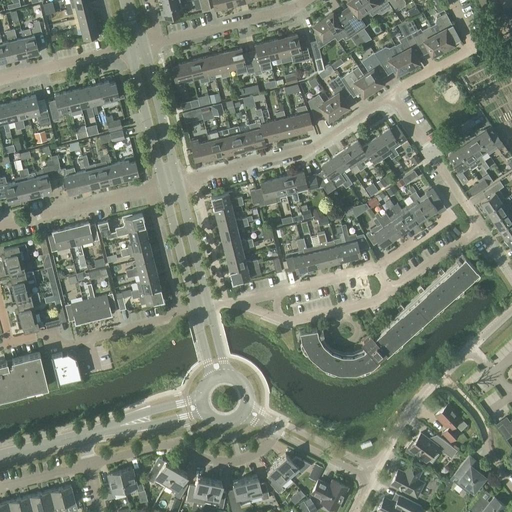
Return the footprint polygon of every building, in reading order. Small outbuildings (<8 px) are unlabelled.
[(208,0),(198,0),(202,12),(210,10),(208,0)] [(212,0),(214,9),(225,6),(223,0),(212,0)] [(342,10),(357,32),(357,31),(363,27),(368,25),(368,21),(363,14),(363,11),(367,9),(361,0),(348,0),(347,1),(350,5),(342,10)] [(376,0),(361,0),(367,9),(372,15),(377,12),(378,13),(381,13),(391,7),(386,0),(377,0),(376,0)] [(388,0),(396,11),(404,5),(405,1),(404,0),(388,0)] [(511,0),(499,0),(508,15),(511,13),(511,0)] [(180,2),(159,7),(162,19),(179,14),(178,10),(182,9),(180,2)] [(78,17),(93,13),(90,3),(75,7),(78,17)] [(322,18),(335,37),(336,38),(340,35),(341,35),(345,40),(355,33),(357,32),(342,10),(334,15),(332,11),(322,18)] [(432,30),(443,49),(453,43),(453,42),(459,38),(445,12),(436,17),(435,21),(438,27),(432,30)] [(80,28),(95,24),(93,13),(78,17),(80,28)] [(328,41),(335,37),(322,18),(313,25),(317,32),(315,34),(318,38),(316,40),(319,54),(330,51),(328,41)] [(21,30),(23,37),(27,55),(38,52),(34,35),(42,33),(39,20),(33,22),(34,27),(21,30)] [(95,24),(80,28),(83,38),(98,34),(95,24)] [(443,49),(432,30),(430,26),(422,30),(420,27),(411,32),(417,45),(423,42),(424,43),(425,43),(432,55),(442,49),(442,50),(443,49)] [(371,38),(363,27),(357,31),(364,41),(371,38)] [(410,48),(417,45),(411,32),(401,37),(400,41),(404,48),(403,50),(399,52),(407,68),(418,62),(410,48)] [(286,36),(290,53),(296,52),(298,58),(302,57),(303,60),(310,58),(307,46),(300,48),(297,33),(286,36)] [(286,36),(275,39),(281,62),(292,60),(290,53),(286,36)] [(12,40),(16,57),(27,55),(23,37),(22,37),(17,39),(12,40)] [(277,64),(281,62),(275,39),(265,41),(269,58),(275,57),(277,64)] [(2,43),(6,60),(16,57),(12,40),(8,41),(2,43)] [(272,68),(269,58),(265,41),(254,44),(258,59),(251,60),(254,72),(255,75),(262,73),(261,70),(272,68)] [(407,68),(399,52),(398,53),(399,53),(395,55),(392,54),(389,47),(385,46),(374,52),(381,64),(389,60),(396,74),(407,68)] [(254,72),(251,60),(245,62),(241,47),(230,50),(235,67),(236,74),(247,71),(247,73),(254,72)] [(229,68),(235,67),(230,50),(220,52),(226,76),(230,75),(229,68)] [(221,77),(226,76),(220,52),(209,55),(214,72),(220,71),(221,77)] [(346,52),(339,56),(343,63),(350,59),(346,52)] [(382,65),(381,64),(374,52),(373,52),(361,60),(368,71),(363,74),(373,89),(383,82),(375,70),(382,65)] [(208,74),(214,72),(209,55),(199,58),(205,82),(209,81),(208,74)] [(324,68),(321,57),(314,58),(318,73),(324,68)] [(201,83),(205,82),(199,58),(188,60),(193,77),(199,76),(201,83)] [(183,80),(193,77),(188,60),(178,63),(178,66),(171,68),(177,88),(184,86),(183,80)] [(300,71),(310,69),(309,61),(298,63),(300,71)] [(373,89),(363,74),(358,78),(354,73),(351,76),(348,72),(342,76),(349,86),(355,82),(363,95),(373,89)] [(328,98),(338,112),(348,106),(342,97),(350,92),(338,75),(327,82),(333,91),(333,92),(334,94),(328,98)] [(312,77),(304,80),(306,88),(315,85),(312,77)] [(97,83),(101,101),(108,100),(111,101),(119,99),(117,94),(118,94),(115,82),(109,83),(108,80),(97,83)] [(101,101),(97,83),(97,84),(87,86),(91,103),(101,101)] [(80,106),(91,103),(87,86),(76,89),(80,106)] [(241,95),(249,93),(248,86),(240,88),(241,95)] [(82,112),(80,106),(76,89),(66,92),(66,91),(65,91),(70,109),(71,114),(82,112)] [(63,111),(70,109),(65,91),(54,94),(55,99),(48,101),(51,114),(54,113),(55,118),(63,116),(62,113),(63,111)] [(24,97),(28,115),(35,114),(37,115),(40,125),(50,123),(47,110),(39,112),(35,94),(24,97)] [(209,96),(211,103),(220,100),(219,94),(209,96)] [(338,112),(328,98),(323,101),(319,94),(314,98),(313,97),(307,100),(312,112),(320,107),(328,119),(338,112)] [(499,111),(505,107),(498,95),(481,105),(493,126),(504,119),(499,111)] [(28,115),(24,97),(23,97),(24,98),(13,100),(20,128),(25,127),(22,116),(28,115)] [(198,99),(190,100),(191,107),(199,105),(198,99)] [(16,129),(20,128),(13,100),(3,103),(7,120),(13,119),(16,129)] [(10,131),(7,120),(3,103),(0,103),(0,121),(3,121),(5,132),(10,131)] [(309,116),(305,104),(295,107),(297,113),(291,115),(295,132),(306,129),(306,127),(311,126),(309,116)] [(264,122),(262,115),(261,108),(256,109),(259,118),(265,144),(264,140),(274,137),(270,120),(264,122)] [(295,132),(291,115),(285,117),(283,110),(279,111),(285,135),(295,132)] [(274,137),(285,135),(279,111),(275,112),(276,119),(270,120),(274,137)] [(113,121),(111,115),(105,117),(108,130),(121,127),(119,119),(113,121)] [(255,122),(249,123),(250,129),(255,146),(265,144),(259,118),(254,120),(255,121),(255,122)] [(389,127),(379,134),(394,156),(398,154),(394,148),(400,144),(400,143),(406,139),(397,124),(390,129),(389,127)] [(95,133),(92,125),(86,127),(88,135),(95,133)] [(228,128),(229,135),(234,152),(244,149),(238,125),(228,128)] [(82,126),(71,127),(72,138),(83,137),(82,126)] [(476,132),(475,132),(476,134),(476,135),(486,150),(488,154),(493,150),(500,146),(502,149),(506,147),(496,133),(491,136),(485,128),(484,129),(476,132)] [(221,129),(217,130),(223,154),(234,152),(229,135),(223,136),(221,129)] [(244,131),(240,132),(244,149),(255,146),(250,129),(244,131)] [(30,132),(33,143),(44,141),(41,130),(30,132)] [(122,130),(110,133),(112,141),(124,138),(122,130)] [(207,133),(208,140),(213,157),(223,154),(217,130),(207,133)] [(394,156),(379,134),(370,140),(379,153),(385,149),(391,158),(394,156)] [(466,138),(465,139),(481,164),(485,169),(489,166),(480,153),(486,150),(476,135),(472,138),(471,136),(466,138)] [(197,139),(190,140),(194,158),(201,157),(202,160),(213,157),(208,140),(198,142),(197,139)] [(348,145),(363,167),(363,168),(366,166),(364,163),(370,159),(361,146),(357,139),(348,145)] [(477,166),(481,164),(465,139),(464,140),(460,144),(461,145),(457,148),(469,166),(471,169),(477,165),(477,166)] [(382,158),(379,153),(370,140),(361,146),(370,159),(373,164),(382,158)] [(359,170),(363,167),(348,145),(339,151),(348,165),(350,168),(355,164),(359,170)] [(448,153),(447,154),(454,164),(453,165),(459,175),(463,173),(462,171),(464,170),(469,166),(457,148),(456,148),(455,146),(454,147),(448,153)] [(339,171),(348,165),(339,151),(330,157),(339,171)] [(108,153),(104,154),(105,161),(106,165),(111,182),(121,179),(121,180),(117,162),(116,162),(117,162),(111,164),(108,153)] [(86,155),(82,156),(83,160),(85,167),(85,170),(90,187),(100,184),(95,163),(89,165),(87,158),(86,155)] [(117,162),(121,180),(133,177),(132,174),(138,173),(135,160),(134,160),(133,155),(125,157),(123,160),(117,162)] [(324,169),(315,174),(321,187),(331,180),(335,187),(342,182),(345,187),(349,185),(341,174),(339,171),(330,157),(320,164),(324,169)] [(35,171),(40,194),(52,191),(49,179),(56,177),(52,159),(46,160),(47,166),(42,167),(43,169),(35,171)] [(101,162),(95,163),(100,184),(111,182),(106,165),(105,161),(101,162)] [(59,163),(53,165),(56,177),(64,176),(68,193),(79,190),(75,172),(73,167),(65,169),(65,167),(60,169),(59,163)] [(40,194),(35,171),(29,173),(27,167),(23,168),(30,196),(40,193),(40,194)] [(19,198),(30,196),(23,168),(18,169),(20,175),(14,176),(15,181),(19,199),(20,199),(19,198)] [(79,190),(90,187),(85,170),(75,173),(75,172),(79,190),(80,190),(79,190)] [(303,170),(292,173),(296,189),(296,192),(308,189),(321,186),(321,187),(315,174),(305,176),(303,170)] [(344,171),(341,174),(349,185),(352,183),(344,171)] [(285,191),(286,195),(292,194),(293,195),(295,197),(298,196),(296,192),(296,189),(292,173),(281,176),(285,191)] [(0,198),(7,196),(8,202),(19,199),(15,181),(8,183),(6,181),(5,176),(0,177),(0,198)] [(271,178),(277,201),(280,200),(280,197),(286,195),(285,191),(281,176),(271,178)] [(259,206),(277,201),(271,178),(260,181),(261,187),(255,189),(258,202),(259,206)] [(484,178),(479,181),(483,187),(488,184),(484,178)] [(486,210),(486,211),(501,201),(505,198),(499,189),(503,185),(500,180),(484,190),(488,195),(480,201),(481,202),(480,203),(484,211),(486,210)] [(469,189),(473,195),(483,187),(479,181),(469,189)] [(370,184),(363,187),(367,195),(374,191),(370,184)] [(386,189),(390,195),(396,190),(392,184),(386,189)] [(253,203),(258,202),(255,189),(249,190),(253,203)] [(412,193),(427,215),(437,209),(433,204),(438,200),(431,189),(419,197),(415,190),(412,193)] [(232,190),(211,195),(213,207),(242,200),(241,196),(233,198),(232,190)] [(413,201),(407,205),(418,221),(427,215),(412,193),(408,195),(413,201)] [(501,201),(486,211),(492,220),(507,210),(511,207),(507,201),(510,199),(508,196),(505,198),(501,201)] [(213,207),(216,217),(233,213),(232,207),(234,207),(235,205),(243,203),(242,200),(213,207)] [(397,203),(394,205),(409,227),(418,221),(407,205),(401,209),(397,203)] [(395,213),(389,217),(400,233),(409,227),(394,205),(390,207),(395,213)] [(507,210),(492,220),(499,229),(511,219),(511,206),(511,207),(507,210)] [(311,216),(309,209),(301,211),(303,218),(311,216)] [(377,212),(374,214),(376,217),(391,239),(400,233),(389,217),(386,212),(380,216),(377,212)] [(115,227),(116,231),(127,228),(145,224),(142,213),(132,215),(132,213),(122,216),(124,224),(123,225),(115,227)] [(233,213),(216,217),(219,228),(240,223),(248,221),(247,217),(239,219),(237,218),(235,219),(233,213)] [(381,246),(391,239),(376,217),(373,219),(376,224),(370,228),(371,230),(365,233),(373,244),(378,241),(381,246)] [(511,219),(499,229),(505,238),(511,232),(511,219)] [(111,232),(109,223),(106,223),(105,220),(98,222),(102,235),(111,232)] [(76,224),(81,243),(99,239),(95,223),(89,224),(88,221),(76,224)] [(240,223),(219,228),(221,238),(239,234),(237,228),(241,227),(240,226),(240,223)] [(76,224),(64,227),(69,246),(76,245),(79,255),(83,253),(81,243),(76,224)] [(128,233),(130,239),(147,234),(145,224),(127,228),(116,231),(117,236),(128,233)] [(344,224),(341,225),(342,230),(349,258),(360,255),(359,249),(369,247),(364,234),(356,236),(355,232),(347,234),(345,229),(344,224)] [(339,237),(333,239),(333,240),(334,241),(335,245),(339,260),(349,258),(342,230),(340,225),(335,226),(339,237)] [(51,251),(69,246),(64,227),(52,230),(53,233),(47,235),(51,251)] [(511,246),(511,232),(505,238),(503,240),(504,240),(510,246),(511,247),(511,246)] [(320,245),(313,247),(314,250),(318,266),(328,263),(324,248),(323,244),(321,233),(317,234),(320,245)] [(325,233),(321,233),(323,244),(324,248),(328,263),(339,260),(335,245),(334,241),(333,240),(327,241),(325,233)] [(120,248),(121,252),(132,249),(150,245),(147,234),(130,239),(131,244),(127,245),(128,246),(120,248)] [(239,234),(221,238),(224,249),(245,244),(244,240),(244,239),(240,239),(239,234)] [(304,238),(300,239),(303,253),(307,268),(318,266),(314,250),(313,247),(306,249),(304,238)] [(296,271),(307,268),(303,253),(300,239),(296,240),(299,250),(285,254),(286,255),(285,255),(288,269),(295,267),(296,271)] [(40,242),(43,253),(48,252),(45,240),(40,242)] [(224,249),(227,259),(244,255),(242,249),(244,249),(246,247),(254,245),(253,242),(245,244),(224,249)] [(3,263),(21,259),(29,257),(26,243),(4,248),(5,254),(1,255),(3,263)] [(134,254),(135,260),(152,255),(150,245),(132,249),(121,252),(122,256),(129,254),(130,255),(134,254)] [(152,255),(135,260),(136,265),(132,266),(133,267),(125,269),(126,273),(134,271),(138,270),(155,266),(152,255)] [(227,259),(229,270),(246,265),(258,262),(257,259),(249,261),(247,260),(245,261),(244,255),(227,259)] [(478,271),(464,256),(373,337),(370,333),(361,341),(366,346),(363,349),(361,350),(354,353),(352,353),(342,354),(340,353),(332,350),(331,349),(323,343),(322,342),(318,334),(317,333),(316,327),(299,330),(300,338),(301,340),(309,353),(310,355),(322,365),(323,365),(338,371),(339,371),(355,371),(356,370),(371,365),(372,364),(379,359),(377,357),(384,350),(386,353),(392,347),(400,339),(401,340),(412,329),(421,321),(421,322),(433,311),(432,311),(441,303),(441,304),(453,293),(461,285),(462,286),(474,275),(473,275),(478,271)] [(281,271),(278,257),(272,259),(275,272),(281,271)] [(9,270),(10,276),(24,272),(21,259),(3,263),(5,271),(9,270)] [(251,268),(259,266),(258,262),(246,265),(229,270),(232,281),(249,277),(248,270),(250,270),(251,268)] [(109,265),(110,277),(119,276),(118,265),(109,265)] [(155,266),(138,270),(140,281),(158,276),(155,266)] [(90,278),(101,275),(100,269),(88,272),(90,278)] [(8,283),(10,291),(28,286),(37,284),(33,270),(24,272),(10,276),(12,282),(8,283)] [(76,282),(74,275),(66,276),(68,284),(76,282)] [(138,288),(130,290),(131,294),(143,291),(160,287),(158,276),(140,281),(137,282),(138,287),(138,288)] [(88,298),(82,300),(87,319),(99,316),(94,297),(91,283),(87,284),(89,294),(87,295),(88,298)] [(16,298),(17,303),(31,300),(39,298),(38,293),(36,292),(30,294),(28,286),(10,291),(12,299),(16,298)] [(139,296),(141,304),(146,302),(146,303),(163,298),(160,287),(131,294),(132,298),(139,296)] [(94,297),(99,316),(111,313),(111,310),(116,308),(112,292),(94,297)] [(126,308),(123,296),(117,298),(120,309),(126,308)] [(14,310),(16,318),(35,313),(33,305),(39,304),(40,302),(39,298),(31,300),(17,303),(19,309),(14,310)] [(75,322),(87,319),(82,300),(65,304),(69,320),(74,319),(75,322)] [(60,322),(65,320),(62,306),(56,308),(60,322)] [(35,313),(16,318),(18,326),(23,325),(24,331),(44,326),(42,322),(40,320),(37,321),(35,313)] [(75,357),(76,357),(76,356),(73,355),(74,353),(70,351),(69,352),(67,351),(66,351),(67,352),(62,353),(62,352),(51,355),(57,382),(81,376),(77,361),(76,361),(75,357)] [(39,352),(0,361),(0,396),(26,390),(26,392),(35,391),(42,388),(42,386),(48,385),(47,382),(47,383),(39,352)] [(477,398),(484,406),(498,394),(490,386),(477,398)] [(460,432),(454,427),(454,424),(460,418),(448,405),(446,406),(444,406),(435,414),(447,427),(442,432),(450,441),(460,432)] [(506,438),(511,434),(502,422),(497,426),(506,438)] [(453,446),(436,434),(431,441),(420,432),(413,441),(412,440),(405,449),(412,454),(416,453),(419,455),(420,459),(423,459),(426,460),(436,446),(447,454),(453,446)] [(276,461),(290,477),(299,470),(301,472),(311,463),(296,456),(291,460),(285,453),(276,461)] [(134,457),(135,463),(147,461),(146,455),(134,457)] [(469,455),(454,474),(459,478),(459,479),(456,482),(468,492),(471,488),(473,490),(474,488),(476,489),(477,489),(479,489),(480,487),(481,485),(480,484),(478,483),(484,476),(471,466),(475,460),(469,455)] [(165,485),(176,466),(165,460),(160,468),(153,464),(145,478),(153,482),(154,479),(165,485)] [(281,485),(290,477),(276,461),(266,469),(272,476),(268,480),(278,492),(283,488),(281,485)] [(398,469),(391,483),(416,496),(423,482),(417,478),(422,468),(410,462),(406,470),(403,471),(398,469)] [(322,467),(315,464),(312,470),(319,473),(322,467)] [(120,470),(125,491),(137,488),(137,491),(144,489),(140,474),(134,475),(132,466),(120,470)] [(176,466),(165,485),(175,491),(173,494),(180,497),(188,484),(182,480),(186,472),(176,466)] [(114,494),(125,491),(120,470),(107,473),(110,482),(104,483),(108,498),(114,497),(114,494)] [(250,499),(261,496),(262,499),(269,497),(265,482),(259,483),(257,474),(245,477),(250,499)] [(204,503),(209,478),(197,476),(195,485),(189,484),(186,499),(204,503)] [(239,502),(250,499),(245,477),(232,481),(234,489),(228,491),(232,507),(240,505),(239,502)] [(209,478),(204,503),(205,503),(205,502),(216,505),(223,507),(226,491),(220,490),(222,481),(209,478)] [(323,498),(321,502),(336,509),(347,487),(332,479),(329,486),(325,484),(326,483),(318,479),(311,492),(323,498)] [(60,486),(65,506),(76,504),(71,484),(60,486)] [(65,507),(65,506),(60,486),(50,489),(54,505),(64,503),(65,507)] [(51,511),(55,511),(54,505),(50,489),(39,492),(43,508),(44,511),(51,511)] [(33,511),(43,508),(39,492),(29,494),(33,511)] [(26,511),(33,511),(29,494),(18,497),(21,511),(26,511)] [(400,495),(396,503),(384,497),(377,509),(382,511),(398,511),(399,511),(402,511),(420,511),(423,507),(400,495)] [(485,501),(479,496),(466,511),(500,511),(505,506),(494,497),(487,504),(484,502),(485,501)] [(8,500),(10,511),(21,511),(18,497),(8,500)] [(0,511),(10,511),(8,500),(0,501),(0,511)] [(304,511),(299,502),(293,505),(296,511),(304,511)]
